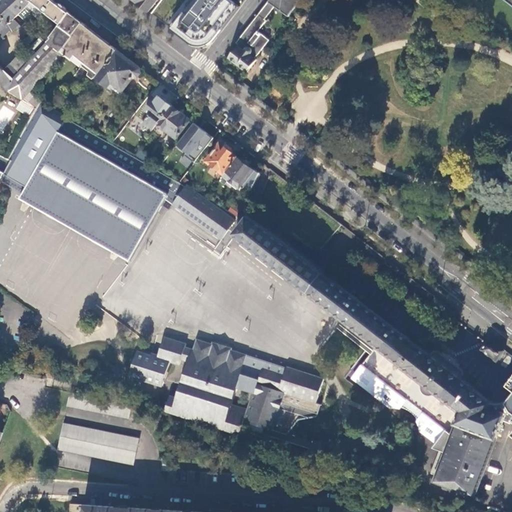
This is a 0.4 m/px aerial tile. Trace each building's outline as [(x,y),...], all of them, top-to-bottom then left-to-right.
[(5,0),(0,5),(0,9),(11,22),(14,20),(26,7),(43,19),(47,14),(48,13),(31,1),(30,0),(5,0)] [(30,0),(31,1),(48,13),(54,1),(52,0),(30,0)] [(158,0),(134,0),(140,4),(149,11),(158,0)] [(186,0),(167,25),(191,43),(195,44),(199,45),(202,44),(205,42),(209,40),(236,4),(229,0),(186,0)] [(270,0),(269,2),(275,7),(285,14),(289,17),(303,0),(301,0),(270,0)] [(54,1),(48,13),(47,14),(61,24),(69,13),(54,1)] [(229,58),(247,72),(257,59),(256,58),(269,41),(258,32),(266,20),(265,19),(275,7),(269,2),(238,42),(240,44),(229,58)] [(0,33),(3,37),(4,37),(10,30),(12,32),(19,25),(14,20),(11,22),(0,9),(0,33)] [(83,23),(69,13),(61,24),(50,36),(50,37),(48,41),(62,51),(83,23)] [(60,59),(64,62),(69,57),(73,60),(73,61),(82,68),(83,66),(90,72),(89,73),(89,75),(94,79),(96,78),(117,50),(83,23),(62,51),(65,54),(60,59)] [(14,79),(9,92),(22,100),(37,109),(41,101),(42,99),(33,90),(60,59),(65,54),(62,51),(48,41),(36,54),(29,63),(28,64),(20,72),(14,79)] [(141,68),(117,50),(96,78),(122,98),(126,94),(123,91),(134,78),(138,78),(141,73),(141,68)] [(29,63),(36,54),(33,51),(25,60),(29,63)] [(20,72),(28,64),(19,56),(12,64),(20,72)] [(0,65),(0,80),(9,93),(9,92),(14,79),(0,65)] [(275,84),(265,96),(279,108),(289,96),(275,84)] [(158,124),(172,106),(165,100),(161,104),(154,99),(145,110),(151,114),(142,126),(151,133),(158,124)] [(16,109),(31,119),(37,109),(22,100),(16,109)] [(68,116),(41,101),(37,109),(31,119),(10,158),(11,160),(1,181),(23,194),(21,197),(132,258),(167,199),(222,239),(237,216),(179,180),(178,182),(67,119),(68,116)] [(191,120),(172,106),(158,124),(158,125),(176,139),(191,120)] [(205,131),(194,123),(183,137),(200,150),(206,142),(200,136),(205,131)] [(206,161),(224,175),(225,176),(227,172),(239,157),(220,143),(206,161)] [(151,155),(140,149),(135,155),(147,162),(151,155)] [(0,183),(1,181),(11,160),(10,158),(0,153),(0,183)] [(239,157),(227,172),(245,186),(245,185),(257,171),(239,157)] [(245,185),(252,190),(260,173),(257,171),(245,185)] [(250,215),(235,234),(378,345),(353,376),(391,406),(402,407),(411,411),(418,419),(422,430),(437,442),(433,447),(440,450),(446,452),(437,476),(435,481),(475,496),(503,421),(509,423),(511,420),(511,433),(511,434),(511,377),(506,385),(511,389),(511,393),(508,399),(502,402),(501,403),(498,403),(495,403),(493,403),(492,402),(490,402),(472,388),(473,388),(461,378),(465,373),(464,372),(465,370),(438,350),(437,350),(435,350),(431,355),(422,348),(419,346),(315,266),(250,215)] [(181,360),(185,347),(186,344),(164,337),(158,357),(137,350),(129,376),(162,386),(170,361),(180,364),(181,360)] [(284,374),(262,367),(257,383),(255,382),(247,409),(238,406),(235,417),(227,414),(230,404),(241,364),(245,354),(229,349),(228,354),(225,353),(222,349),(218,348),(214,350),(211,349),(212,344),(197,339),(194,349),(192,349),(188,362),(176,399),(169,397),(165,411),(240,435),(244,420),(272,429),(284,392),(278,390),(284,374)] [(221,345),(213,342),(212,344),(211,349),(214,350),(218,348),(222,349),(225,353),(228,354),(229,349),(230,348),(221,345)] [(506,351),(495,342),(493,343),(491,344),(489,344),(487,343),(481,350),(497,362),(506,351)] [(181,360),(188,362),(192,349),(185,347),(181,360)] [(284,392),(315,402),(323,377),(286,366),(284,374),(278,390),(284,392)] [(67,406),(129,420),(133,406),(70,393),(67,406)] [(238,406),(230,404),(227,414),(235,417),(238,406)] [(134,467),(139,440),(64,425),(58,450),(134,467)] [(431,474),(437,476),(446,452),(440,450),(431,474)] [(240,511),(241,510),(233,510),(233,511),(209,511),(210,509),(202,508),(201,511),(178,511),(178,506),(171,506),(170,510),(147,508),(147,504),(139,504),(139,508),(109,506),(109,502),(102,501),(102,506),(88,505),(86,504),(74,503),(73,511),(240,511)]
